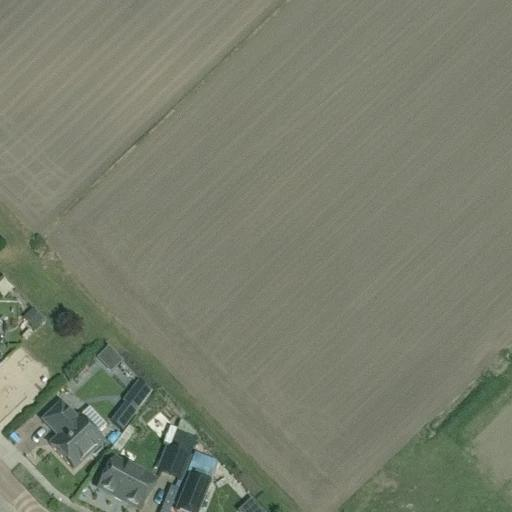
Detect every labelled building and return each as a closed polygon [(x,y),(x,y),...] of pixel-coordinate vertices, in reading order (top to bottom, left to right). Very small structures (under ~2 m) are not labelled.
[(22,319),(32,330),(40,322),(30,312),(22,319)] [(110,424),(121,433),(151,394),(138,383),(122,403),(125,405),(110,424)] [(134,418),(154,434),(165,421),(145,404),(134,418)] [(60,407),(42,423),(58,439),(49,448),(73,472),(89,457),(93,458),(100,452),(99,447),(102,445),(78,420),(75,423),(60,407)] [(168,451),(188,459),(195,441),(175,433),(168,451)] [(179,481),(188,459),(168,451),(166,450),(157,472),(179,481)] [(112,462),(97,490),(137,511),(139,511),(154,485),(112,462)] [(197,511),(209,484),(190,477),(175,511),(197,511)] [(258,511),(248,497),(234,507),(237,511),(258,511)]
